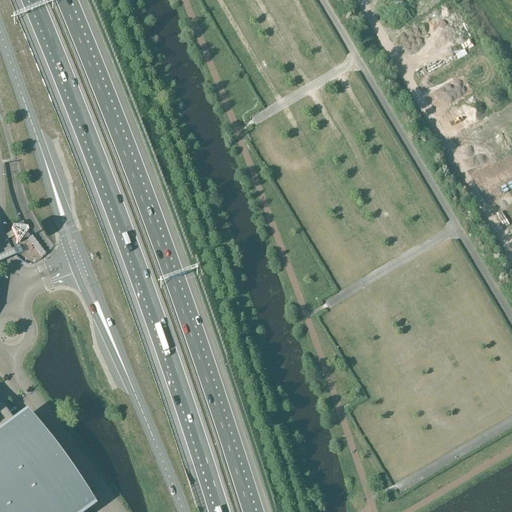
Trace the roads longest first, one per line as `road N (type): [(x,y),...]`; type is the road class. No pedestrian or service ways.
road 1 (motorway): [(250,511),(139,190),(62,0)]
road 2 (motorway): [(35,0),(138,262),(221,511)]
road 3 (residential): [(360,0),(511,256)]
road 4 (unclassified): [(117,511),(18,377),(13,352)]
road 5 (secondary): [(182,511),(121,364)]
road 6 (secondary): [(46,166),(0,32)]
